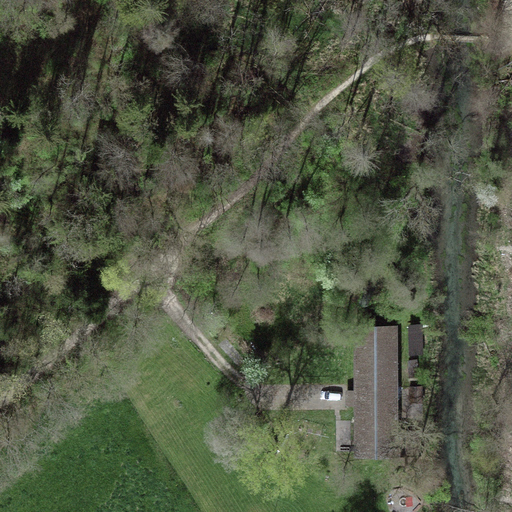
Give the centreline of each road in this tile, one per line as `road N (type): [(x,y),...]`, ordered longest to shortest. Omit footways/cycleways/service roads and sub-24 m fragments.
road 1 (track): [(147,281),(236,382),(334,397)]
road 2 (track): [(0,405),(147,281)]
